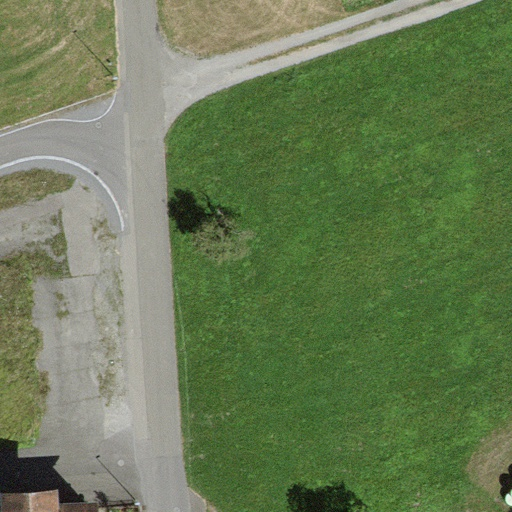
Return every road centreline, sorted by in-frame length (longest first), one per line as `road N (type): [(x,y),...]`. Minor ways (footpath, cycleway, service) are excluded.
road 1 (residential): [(136,0),(169,511)]
road 2 (track): [(141,87),(211,77),(435,0)]
